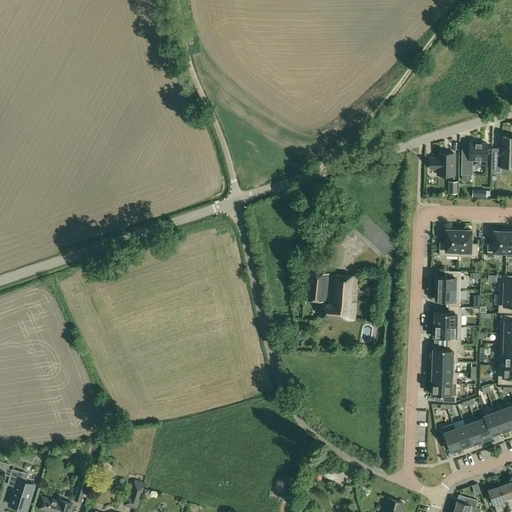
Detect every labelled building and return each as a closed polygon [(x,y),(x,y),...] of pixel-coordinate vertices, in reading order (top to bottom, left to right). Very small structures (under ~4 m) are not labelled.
[(502,144),(501,167),(511,166),(511,136),(502,136),(501,136),(501,144),(502,144)] [(461,148),(461,174),(472,174),(472,160),(487,160),(487,143),(469,142),(469,148),(461,148)] [(453,151),(438,151),(438,157),(430,156),(430,166),(439,167),(439,174),(453,174),(453,151)] [(439,255),(458,256),(459,229),(447,229),(446,242),(440,242),(439,255)] [(459,229),(458,256),(477,256),(478,243),(471,243),(472,230),(459,229)] [(495,252),(506,252),(507,229),(499,229),(499,230),(495,230),(494,244),(488,243),(487,256),(495,257),(495,252)] [(436,288),(460,289),(461,271),(448,270),(448,276),(437,276),(436,288)] [(304,300),(327,301),(330,273),(307,271),(304,300)] [(322,316),(355,319),(358,276),(331,273),(329,304),(324,303),(322,316)] [(502,293),(511,293),(511,275),(500,275),(499,294),(502,294),(502,293)] [(459,306),(460,289),(436,288),(436,299),(447,300),(446,306),(449,306),(459,306)] [(511,293),(502,293),(502,294),(501,305),(499,304),(498,312),(511,312),(511,306),(511,305),(511,293)] [(462,307),(459,306),(449,306),(449,312),(435,312),(435,316),(434,316),(433,324),(461,325),(462,307)] [(505,322),(505,332),(505,333),(511,333),(511,314),(501,314),(500,321),(505,322)] [(447,343),(460,343),(461,325),(433,324),(433,332),(434,332),(434,336),(448,337),(447,343)] [(511,333),(505,333),(505,332),(500,332),(500,343),(511,343),(511,333)] [(460,350),(460,343),(447,343),(447,349),(434,348),(433,360),(455,361),(455,362),(457,362),(458,350),(460,350)] [(502,354),(511,354),(511,343),(500,343),(499,355),(502,355),(502,354)] [(502,355),(501,364),(501,365),(511,365),(511,354),(502,354),(502,355)] [(454,372),(455,362),(455,361),(433,360),(433,371),(454,372)] [(511,365),(501,365),(501,364),(499,364),(498,383),(511,384),(511,377),(511,365)] [(433,371),(432,382),(456,383),(457,372),(454,372),(433,371)] [(456,383),(432,382),(432,394),(443,394),(443,401),(456,401),(456,383)] [(505,408),(495,411),(502,431),(511,427),(505,408)] [(502,431),(495,411),(484,415),(485,417),(491,434),(492,434),(502,431)] [(485,417),(475,421),(482,440),(493,436),(492,434),(491,434),(485,417)] [(482,440),(475,421),(465,424),(472,444),(482,440)] [(465,424),(455,428),(462,447),(472,444),(465,424)] [(462,447),(455,428),(444,432),(451,451),(462,447)] [(0,466),(7,472),(8,468),(10,463),(0,460),(0,466)] [(10,504),(27,510),(34,484),(17,479),(20,470),(12,468),(7,484),(15,486),(10,504)] [(279,490),(284,491),(288,489),(289,484),(286,479),(281,478),(277,481),(276,486),(279,490)] [(74,500),(82,502),(86,488),(87,482),(79,479),(78,485),(74,500)] [(511,480),(501,484),(506,498),(511,495),(511,480)] [(123,505),(137,509),(140,497),(144,484),(133,481),(130,493),(127,493),(123,505)] [(494,502),(497,511),(503,509),(500,500),(506,498),(501,484),(489,489),(494,502)] [(458,500),(454,511),(473,511),(475,511),(479,511),(481,507),(476,506),(478,500),(468,497),(460,494),(458,500)] [(70,511),(73,503),(59,499),(58,501),(41,496),(37,507),(54,511),(70,511)] [(400,511),(404,502),(388,497),(383,511),(400,511)]
